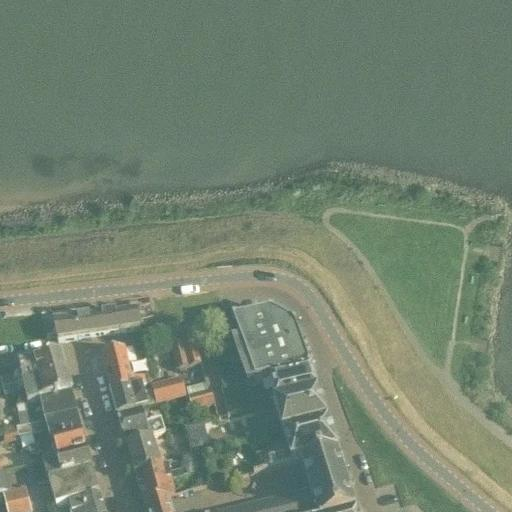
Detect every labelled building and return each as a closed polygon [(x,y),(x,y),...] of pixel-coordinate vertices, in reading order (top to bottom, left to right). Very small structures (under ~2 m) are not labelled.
[(99,338),(142,330),(138,312),(96,317),(99,338)] [(270,382),(311,371),(296,330),(268,315),(233,323),(240,343),(232,346),(247,389),(255,386),(270,382)] [(58,345),(99,338),(96,317),(55,322),(58,345)] [(183,344),(189,370),(201,367),(194,341),(183,344)] [(177,373),(189,370),(183,344),(171,347),(177,373)] [(112,395),(142,388),(146,387),(143,378),(132,381),(124,352),(102,357),(112,395)] [(3,390),(66,376),(61,357),(18,366),(20,377),(1,381),(3,390)] [(277,405),(318,393),(311,371),(270,382),(277,405)] [(40,403),(72,396),(66,376),(3,390),(5,400),(25,395),(27,406),(40,404),(40,403)] [(118,418),(142,411),(185,400),(180,383),(152,391),(153,393),(144,396),(142,388),(112,395),(118,418)] [(204,388),(186,392),(188,399),(206,395),(204,388)] [(188,399),(192,413),(214,407),(211,393),(206,395),(188,399)] [(283,437),(328,423),(318,393),(277,405),(273,405),(283,437)] [(45,424),(78,417),(72,396),(40,403),(40,404),(45,424)] [(152,439),(152,440),(165,436),(161,422),(146,426),(142,411),(118,418),(126,446),(152,439)] [(21,429),(32,427),(28,415),(18,417),(21,429)] [(51,444),(83,436),(78,417),(45,424),(32,427),(21,429),(17,430),(20,441),(48,434),(51,444)] [(301,463),(338,456),(328,423),(283,437),(287,452),(266,457),(270,470),(301,463)] [(204,427),(188,431),(193,453),(209,449),(204,427)] [(41,457),(43,465),(88,454),(83,436),(51,444),(38,448),(30,450),(33,460),(41,457)] [(135,477),(160,469),(152,440),(127,449),(135,477)] [(49,483),(93,471),(88,454),(43,465),(48,484),(49,483)] [(146,511),(355,511),(338,456),(301,463),(311,493),(236,511),(172,511),(169,499),(145,504),(146,511)] [(135,477),(139,491),(171,483),(184,480),(182,473),(169,476),(167,467),(160,469),(135,477)] [(69,506),(100,496),(93,471),(49,483),(56,509),(69,506)] [(6,476),(0,477),(0,496),(10,495),(6,476)] [(171,483),(139,491),(143,505),(145,504),(169,499),(174,497),(171,483)] [(7,511),(30,511),(26,491),(4,497),(7,511)] [(104,511),(100,496),(69,506),(70,511),(104,511)]
